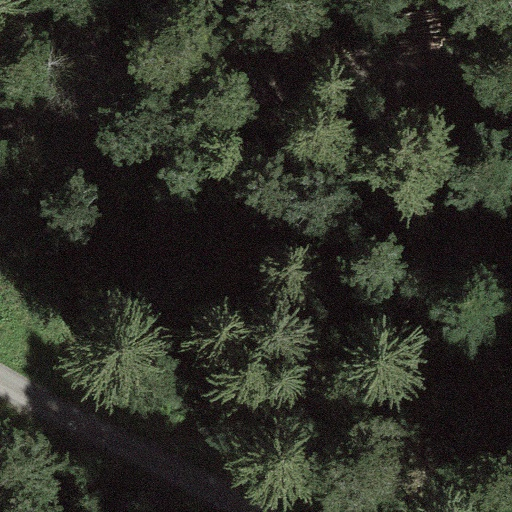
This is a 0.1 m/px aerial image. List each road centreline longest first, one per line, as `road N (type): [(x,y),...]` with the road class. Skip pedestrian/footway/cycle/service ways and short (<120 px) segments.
road 1 (track): [(0,95),(511,60)]
road 2 (track): [(254,511),(0,380)]
